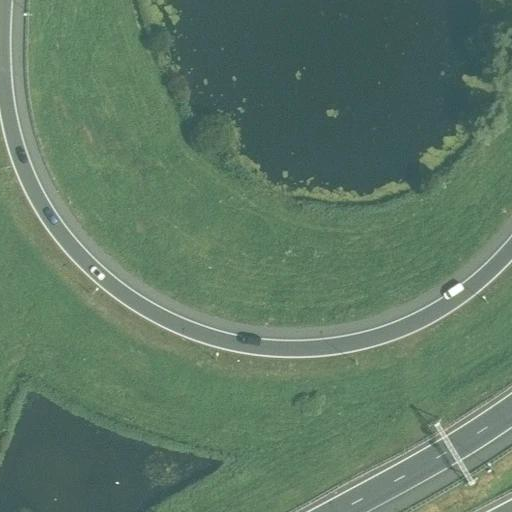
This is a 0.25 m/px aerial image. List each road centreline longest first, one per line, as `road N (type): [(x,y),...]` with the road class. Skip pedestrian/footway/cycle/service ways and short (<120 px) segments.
road 1 (motorway): [(511,247),(446,305),(378,337),(296,350),(220,342),(181,328),(93,272),(32,192),(8,119),(0,0)]
road 2 (motorway): [(336,511),(511,409)]
